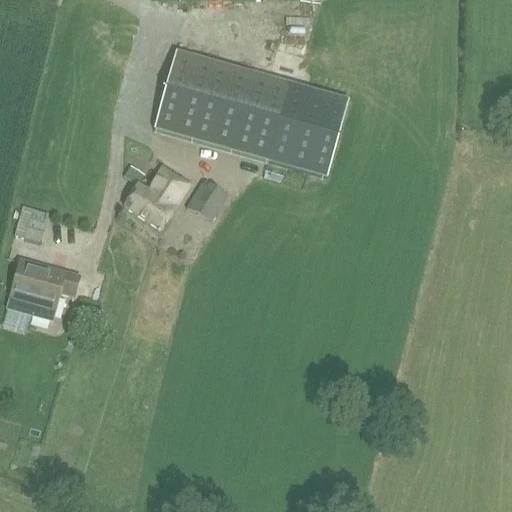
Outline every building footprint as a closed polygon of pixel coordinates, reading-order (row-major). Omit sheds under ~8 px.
[(287,40),(305,41),(306,20),(288,19),(287,40)] [(348,103),(290,87),(174,55),(153,133),(268,165),(326,181),(348,103)] [(44,112),(36,154),(99,167),(107,131),(90,128),(91,121),(44,112)] [(176,210),(175,210),(189,187),(161,170),(147,191),(139,186),(123,211),(160,236),(176,210)] [(204,184),(186,211),(210,226),(227,199),(204,184)] [(31,216),(23,242),(40,247),(47,221),(48,217),(38,214),(37,217),(31,216)] [(79,281),(65,277),(26,266),(22,277),(17,276),(9,302),(54,315),(59,299),(73,303),(79,281)]
